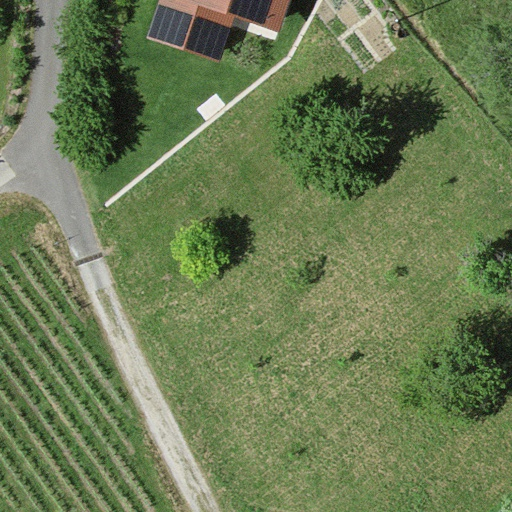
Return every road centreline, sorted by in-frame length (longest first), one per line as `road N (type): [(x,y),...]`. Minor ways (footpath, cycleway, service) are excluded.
road 1 (track): [(40,154),(204,511)]
road 2 (residential): [(49,0),(40,154)]
